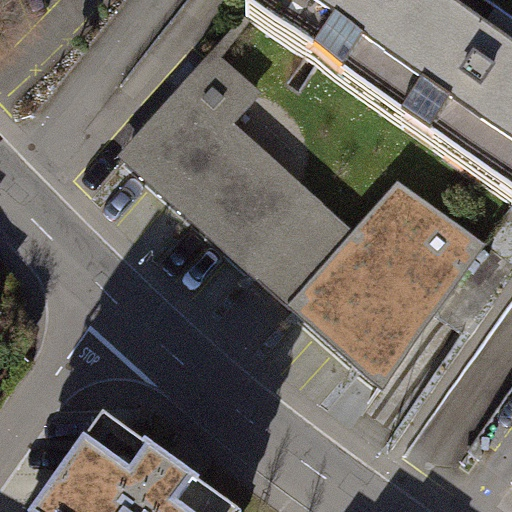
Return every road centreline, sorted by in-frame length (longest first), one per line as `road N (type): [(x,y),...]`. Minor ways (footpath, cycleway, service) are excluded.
road 1 (residential): [(114,299),(234,417),(368,511)]
road 2 (residential): [(114,299),(0,463)]
road 3 (residential): [(0,187),(114,299)]
